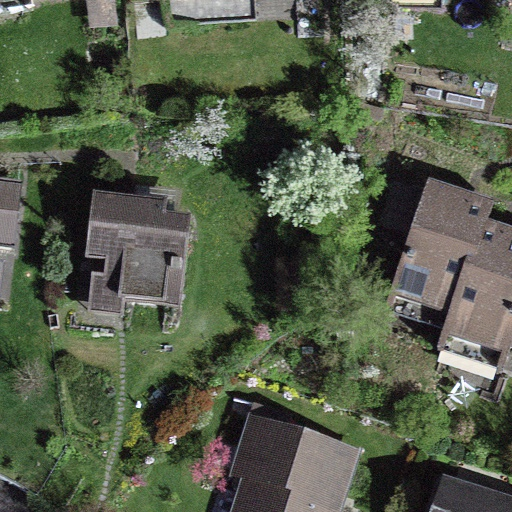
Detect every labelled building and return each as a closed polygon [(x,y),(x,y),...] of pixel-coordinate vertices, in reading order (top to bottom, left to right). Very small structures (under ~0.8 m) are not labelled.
[(384,317),(442,338),(491,201),(432,180),(384,317)] [(197,191),(94,184),(86,304),(190,310),(197,191)] [(0,189),(0,283),(11,285),(20,192),(0,189)] [(511,209),(491,201),(442,338),(505,360),(511,339),(511,209)] [(0,441),(15,418),(0,408),(0,441)] [(40,433),(15,418),(0,441),(0,477),(10,483),(40,433)] [(342,511),(359,445),(248,418),(224,511),(342,511)] [(65,448),(40,433),(10,483),(35,498),(65,448)] [(62,511),(92,464),(65,448),(35,498),(57,511),(62,511)] [(511,511),(511,485),(441,465),(427,511),(511,511)]
